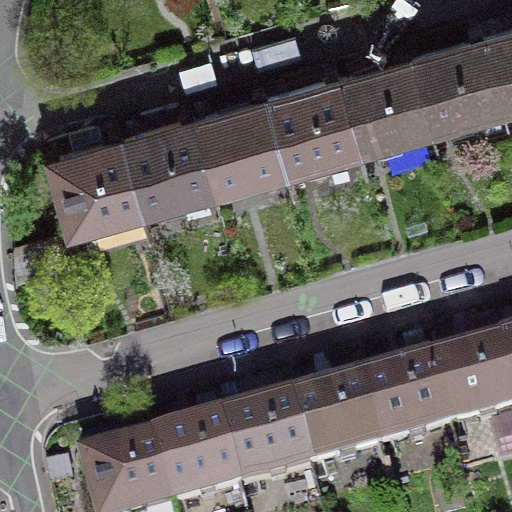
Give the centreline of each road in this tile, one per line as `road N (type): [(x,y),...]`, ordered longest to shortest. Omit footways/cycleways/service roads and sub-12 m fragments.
road 1 (residential): [(0,397),(511,252)]
road 2 (residential): [(0,129),(452,0)]
